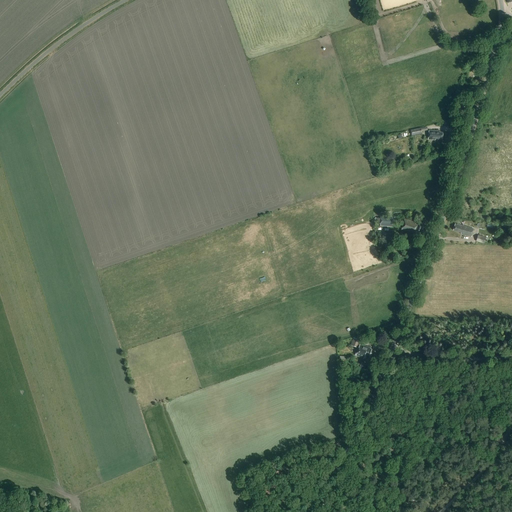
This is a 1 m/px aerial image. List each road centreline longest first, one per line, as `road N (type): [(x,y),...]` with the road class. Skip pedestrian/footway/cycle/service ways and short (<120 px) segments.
road 1 (tertiary): [(306,511),(376,393),(461,165),(501,13)]
road 2 (unclassified): [(0,95),(59,42),(125,0)]
